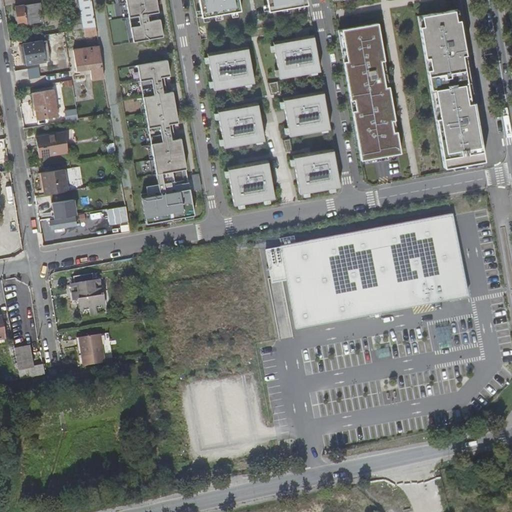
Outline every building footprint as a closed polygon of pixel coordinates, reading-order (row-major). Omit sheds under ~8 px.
[(78,0),(84,28),(96,26),(91,0),(78,0)] [(125,0),(133,42),(163,37),(160,19),(140,23),(139,15),(158,12),(156,0),(125,0)] [(238,0),(198,0),(200,10),(201,16),(202,18),(203,17),(209,16),(217,15),(222,14),(231,12),(237,12),(241,11),(238,0)] [(308,5),(306,0),(265,0),(267,6),(267,10),(268,12),(280,10),(288,8),(297,7),(303,6),(308,5)] [(35,3),(24,5),(27,23),(37,22),(35,3)] [(24,5),(15,6),(18,25),(27,23),(24,5)] [(418,15),(431,93),(471,87),(457,7),(418,15)] [(377,22),(340,30),(337,30),(342,59),(351,107),(391,100),(377,22)] [(313,34),(273,42),(273,45),(274,51),(278,69),(279,75),(279,78),(319,71),(313,34)] [(42,40),(23,42),(27,62),(45,59),(42,40)] [(92,77),(104,76),(99,45),(74,48),(77,68),(90,66),(92,77)] [(247,46),(207,53),(207,57),(208,63),(212,81),(213,87),(213,90),(244,84),(250,83),(253,82),(247,46)] [(170,76),(167,61),(137,66),(156,174),(186,169),(180,138),(161,142),(158,126),(178,123),(172,92),(153,96),(150,80),(170,76)] [(15,70),(16,80),(39,76),(38,68),(30,69),(30,67),(15,70)] [(278,81),(268,83),(270,95),(280,93),(278,81)] [(483,159),(471,87),(431,93),(444,167),(452,165),(480,160),(483,159)] [(53,88),(33,91),(37,118),(57,115),(53,88)] [(329,128),(323,91),(282,98),(283,103),(284,108),(287,126),(288,132),(289,135),(329,128)] [(391,100),(351,107),(360,160),(364,159),(387,156),(400,154),(391,100)] [(223,144),(223,147),(255,141),(261,141),(263,140),(257,102),(216,109),(217,114),(218,118),(222,139),(223,144)] [(64,119),(77,118),(76,109),(63,110),(64,119)] [(68,151),(65,132),(36,136),(39,156),(68,151)] [(290,137),(282,140),(285,152),(292,150),(290,137)] [(333,148),(292,155),(293,159),(294,165),(299,193),(303,193),(308,192),(328,188),(334,187),(339,186),(333,148)] [(267,160),(227,167),(227,170),(228,176),(233,205),(237,205),(242,204),(262,200),(268,199),(274,198),(267,160)] [(480,160),(452,165),(453,169),(481,163),(480,160)] [(45,193),(68,189),(65,173),(58,169),(41,171),(45,193)] [(201,191),(199,176),(191,177),(194,193),(201,191)] [(189,189),(141,197),(145,220),(150,223),(194,215),(189,189)] [(51,202),(54,217),(75,214),(72,198),(51,202)] [(453,214),(279,248),(285,276),(295,329),(465,296),(469,296),(453,214)] [(127,223),(119,225),(120,232),(128,230),(127,223)] [(285,276),(279,248),(265,251),(270,279),(285,276)] [(92,281),(91,273),(72,276),(73,284),(70,284),(73,299),(100,294),(98,280),(92,281)] [(104,307),(102,294),(100,294),(73,299),(73,300),(77,300),(79,311),(88,309),(89,314),(95,313),(94,308),(104,307)] [(83,367),(103,364),(103,360),(99,335),(78,338),(83,367)] [(14,349),(20,379),(31,377),(44,375),(42,364),(32,366),(29,346),(14,349)]
